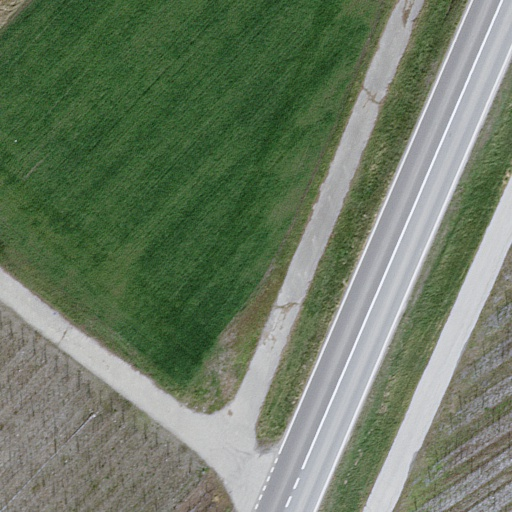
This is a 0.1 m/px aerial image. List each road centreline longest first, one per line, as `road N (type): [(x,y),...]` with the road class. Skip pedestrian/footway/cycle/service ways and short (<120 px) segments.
road 1 (unclassified): [(503,0),(285,511)]
road 2 (track): [(0,284),(287,506)]
